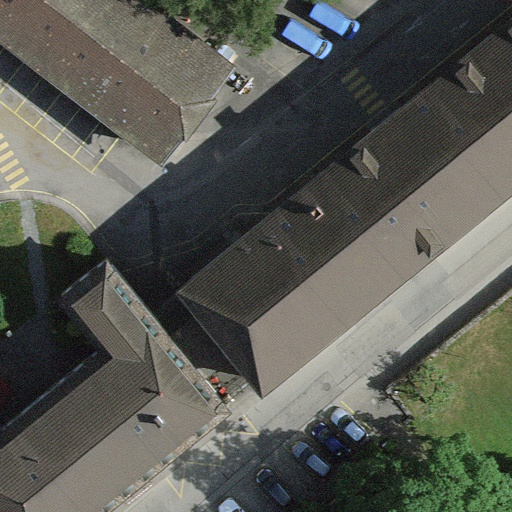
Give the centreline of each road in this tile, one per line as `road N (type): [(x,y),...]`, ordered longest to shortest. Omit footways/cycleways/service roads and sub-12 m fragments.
road 1 (residential): [(451,0),(175,217),(0,130)]
road 2 (residential): [(163,511),(511,227)]
